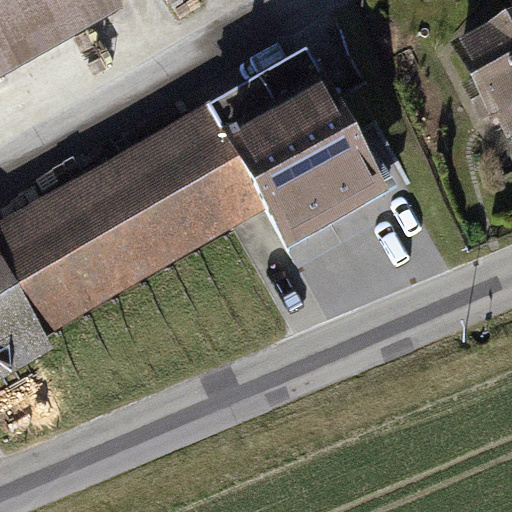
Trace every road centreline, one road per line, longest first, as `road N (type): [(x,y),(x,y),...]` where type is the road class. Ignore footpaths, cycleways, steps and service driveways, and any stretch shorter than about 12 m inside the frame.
road 1 (tertiary): [(511,280),(0,498)]
road 2 (tertiary): [(0,182),(327,0)]
